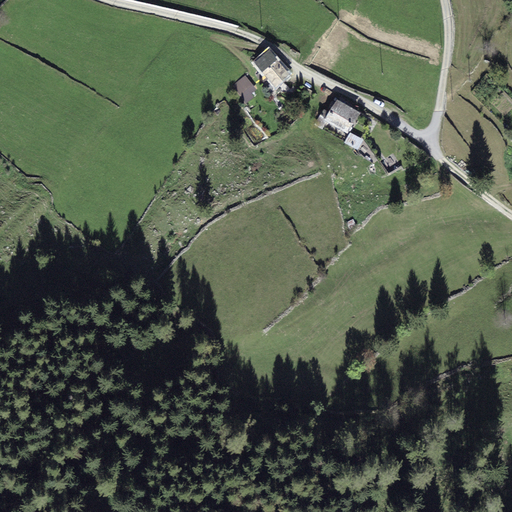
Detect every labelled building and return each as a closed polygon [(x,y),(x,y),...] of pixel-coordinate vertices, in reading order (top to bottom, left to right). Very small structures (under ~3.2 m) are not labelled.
[(291,77),(270,51),(255,63),(262,72),(269,79),(277,89),(291,77)] [(263,84),(269,79),(262,72),(257,76),(263,84)] [(252,94),(257,90),(247,76),(234,85),(246,104),(255,98),(252,94)] [(361,114),(338,100),(325,121),(348,134),(361,114)] [(364,140),(351,133),(346,143),(359,149),(364,140)]
